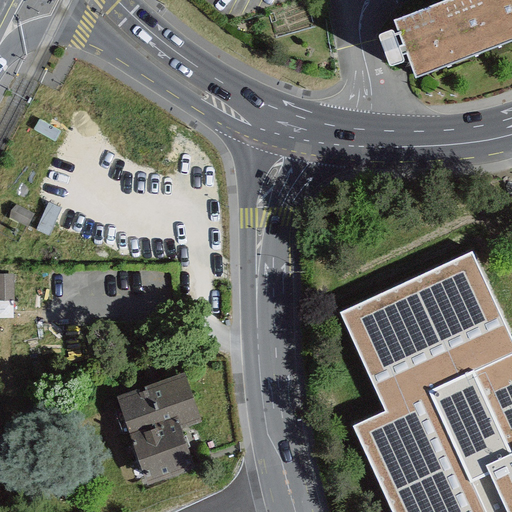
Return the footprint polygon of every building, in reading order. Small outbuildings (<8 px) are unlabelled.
[(511,48),(511,0),(488,0),(396,35),(415,85),(511,48)] [(34,211),(16,202),(9,215),(27,225),(34,211)] [(511,349),(468,249),(328,310),(371,407),(340,420),(380,511),(493,511),(511,504),(511,349)] [(15,272),(0,272),(0,297),(15,298),(15,272)] [(179,373),(108,397),(137,484),(183,469),(168,425),(194,416),(179,373)]
